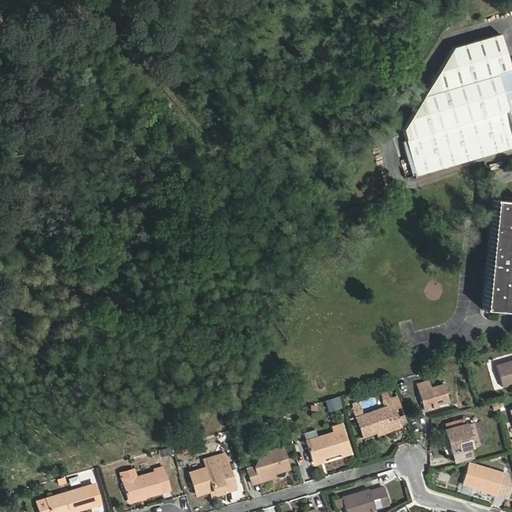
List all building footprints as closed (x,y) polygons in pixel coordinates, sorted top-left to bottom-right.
[(500,33),(453,47),(403,129),(416,175),(511,147),(511,68),(510,69),(500,33)] [(511,201),(493,199),(482,309),(511,312),(511,201)] [(511,360),(495,365),(502,387),(511,383),(511,360)] [(416,384),(423,409),(449,401),(444,384),(431,388),(429,381),(416,384)] [(362,415),(356,417),(363,437),(391,426),(392,429),(401,427),(391,398),(383,401),(385,407),(362,415)] [(356,417),(362,415),(359,405),(352,408),(356,417)] [(446,429),(452,452),(469,448),(467,440),(471,439),(466,424),(446,429)] [(334,432),(305,440),(312,461),(339,453),(340,456),(351,453),(345,432),(335,435),(334,432)] [(251,484),(271,478),(270,474),(289,469),(283,448),(266,453),(267,456),(259,459),(255,466),(247,469),(251,484)] [(205,467),(227,461),(224,453),(203,460),(205,467)] [(141,458),(143,464),(152,462),(151,455),(141,458)] [(196,495),(210,491),(210,492),(225,488),(226,492),(235,490),(227,461),(205,467),(189,472),(196,495)] [(502,473),(468,463),(462,484),(496,494),(502,473)] [(122,481),(127,499),(145,494),(145,497),(161,492),(160,490),(170,487),(164,467),(154,470),(155,472),(122,481)] [(46,498),(50,511),(71,511),(100,504),(94,484),(46,498)] [(342,498),(344,505),(345,511),(369,511),(375,510),(375,507),(389,504),(383,487),(370,491),(369,489),(342,498)] [(50,511),(46,498),(37,501),(39,511),(50,511)] [(344,505),(342,498),(334,500),(337,508),(344,505)]
